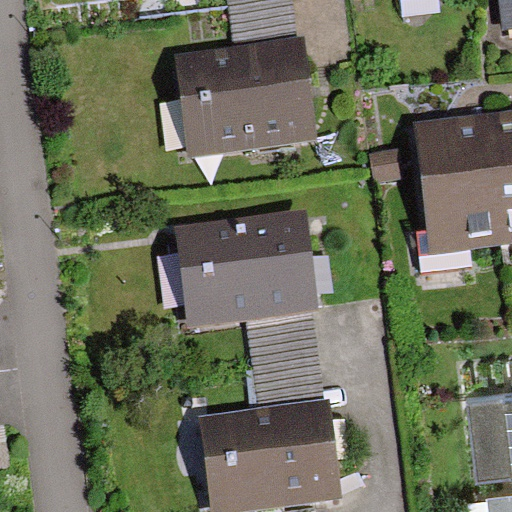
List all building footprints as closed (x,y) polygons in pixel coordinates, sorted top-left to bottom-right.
[(308,40),(181,56),(194,155),(320,139),(308,40)] [(511,123),(415,138),(431,253),(511,241),(511,123)] [(311,216),(180,236),(193,323),(324,303),(311,216)] [(511,511),(511,362),(502,363),(506,391),(463,397),(474,481),(511,475),(511,511)] [(329,401),(201,418),(213,511),(217,511),(342,496),(329,401)]
